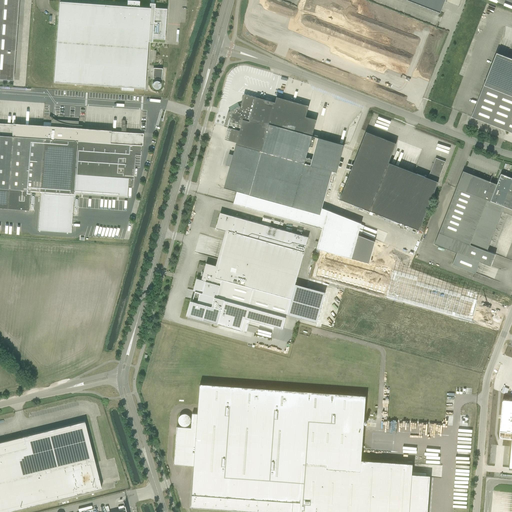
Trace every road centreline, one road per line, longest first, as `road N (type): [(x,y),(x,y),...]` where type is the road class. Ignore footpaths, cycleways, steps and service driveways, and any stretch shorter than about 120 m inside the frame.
road 1 (unknown): [(511,312),(395,276),(404,240),(333,204),(368,100)]
road 2 (unclassified): [(253,57),(511,157)]
road 3 (tertiary): [(131,342),(204,83)]
road 4 (unclassified): [(476,511),(485,391),(511,315)]
road 5 (unknown): [(482,304),(468,314),(393,292),(395,276),(333,262)]
road 6 (unknown): [(485,397),(458,400),(448,511)]
road 7 (unknown): [(447,131),(496,25),(511,21)]
